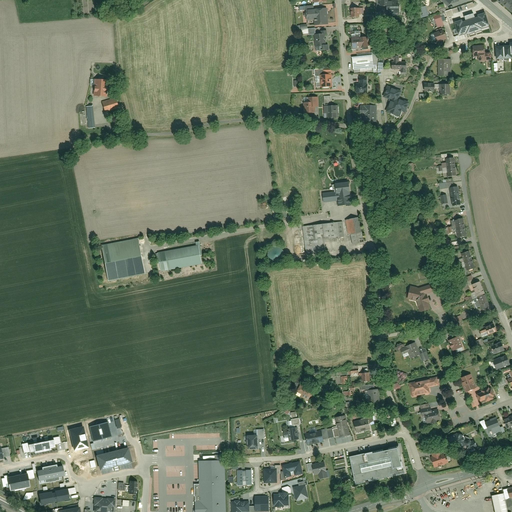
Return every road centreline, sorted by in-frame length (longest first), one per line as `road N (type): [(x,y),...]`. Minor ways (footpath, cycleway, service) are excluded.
road 1 (residential): [(350,126),(377,275),(382,367),(407,434)]
road 2 (residential): [(350,126),(263,119),(121,134)]
road 3 (residential): [(144,511),(145,468),(79,483),(68,454),(0,467)]
road 4 (residential): [(510,24),(436,53),(393,130),(350,126)]
road 5 (residential): [(511,342),(476,246),(463,161)]
road 6 (residential): [(407,434),(260,460),(259,493)]
road 7 (residential): [(339,0),(350,126)]
